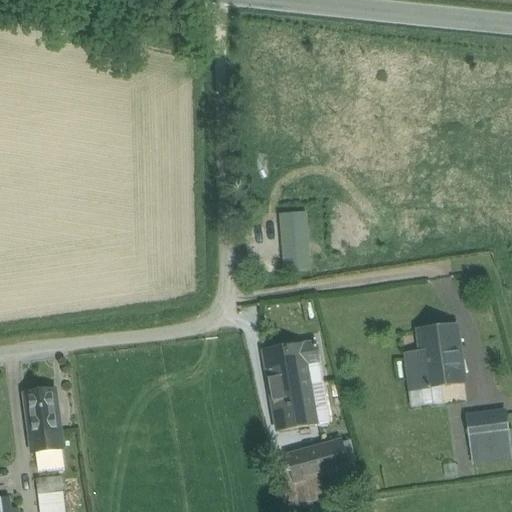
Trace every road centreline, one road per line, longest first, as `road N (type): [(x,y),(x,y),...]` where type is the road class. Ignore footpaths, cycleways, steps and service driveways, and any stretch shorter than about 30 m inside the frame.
road 1 (residential): [(216,0),(232,301),(216,323),(0,354)]
road 2 (track): [(459,267),(232,301)]
road 3 (residential): [(337,0),(511,20)]
